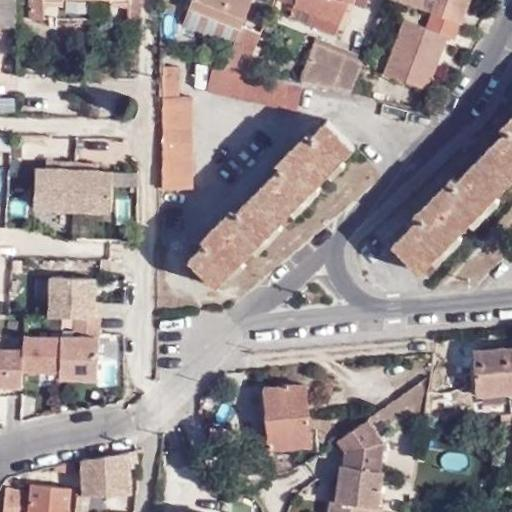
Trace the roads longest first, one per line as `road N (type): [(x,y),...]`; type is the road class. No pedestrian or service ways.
road 1 (residential): [(511,21),(460,115),(331,243)]
road 2 (residential): [(0,459),(30,440),(139,420),(242,324)]
road 3 (unknown): [(185,385),(194,439),(271,511)]
road 4 (residential): [(369,313),(511,301)]
road 5 (unknown): [(185,385),(155,511)]
road 6 (residential): [(242,324),(369,313)]
road 7 (residential): [(331,243),(242,324)]
